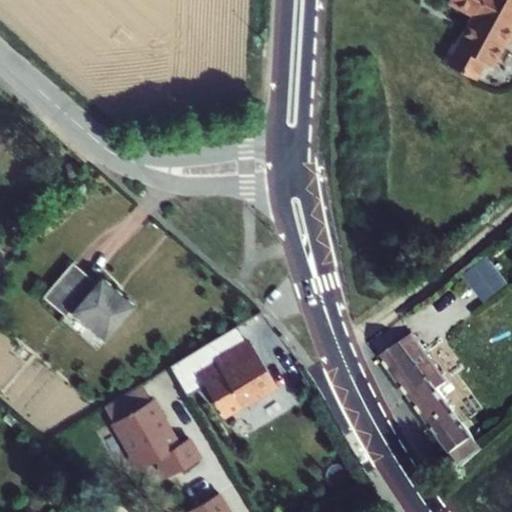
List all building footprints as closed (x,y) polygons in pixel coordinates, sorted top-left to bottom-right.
[(511,0),(446,0),(471,13),(465,24),(467,25),(459,38),(457,37),(454,44),(452,42),(442,60),(473,77),(482,59),(491,63),(502,41),(504,42),(511,27),(511,23),(511,22),(511,0)] [(511,278),(491,254),(468,273),(491,300),(511,281),(511,278)] [(134,306),(100,276),(95,281),(74,262),(44,296),(66,315),(70,310),(105,340),(134,306)] [(251,342),(248,336),(247,337),(238,323),(173,364),(190,395),(209,383),(229,415),(246,404),(246,405),(278,385),(256,350),(251,342)] [(380,357),(459,460),(480,444),(438,389),(449,382),(411,333),(380,357)] [(255,340),(251,342),(256,350),(260,348),(255,340)] [(144,382),(111,402),(147,464),(164,454),(174,472),(202,456),(191,436),(181,442),(155,397),(153,398),(144,382)] [(231,511),(221,493),(192,510),(192,511),(231,511)]
